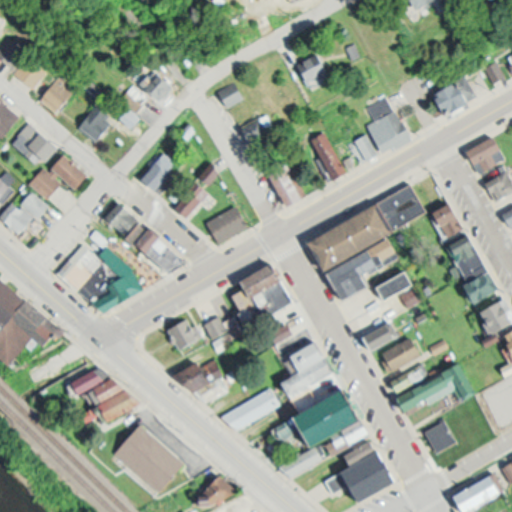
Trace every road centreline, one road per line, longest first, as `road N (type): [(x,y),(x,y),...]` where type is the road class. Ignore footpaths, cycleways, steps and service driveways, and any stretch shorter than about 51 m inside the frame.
road 1 (primary): [(103,335),(511,97)]
road 2 (residential): [(425,488),(194,90)]
road 3 (residential): [(28,274),(194,90),(337,0)]
road 4 (primary): [(300,511),(0,251)]
road 5 (residential): [(220,267),(114,185),(0,80)]
road 6 (residential): [(383,511),(511,437)]
road 7 (residential): [(511,268),(438,141)]
